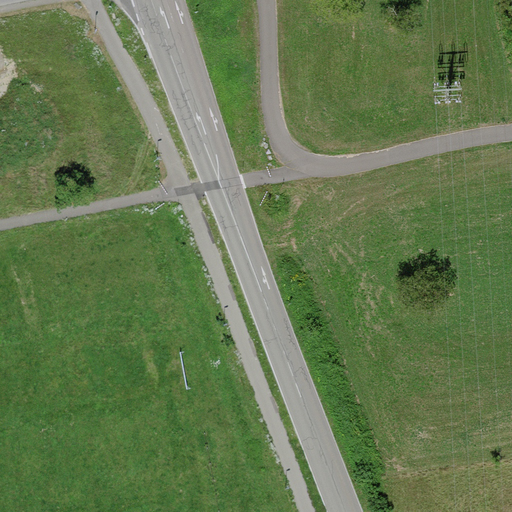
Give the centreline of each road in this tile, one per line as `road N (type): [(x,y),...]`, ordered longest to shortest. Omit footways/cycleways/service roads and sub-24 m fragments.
road 1 (tertiary): [(221,183),(219,239),(190,287),(88,370),(30,444),(20,511)]
road 2 (unclassified): [(267,0),(269,116),(287,152),(313,169),(511,135)]
road 3 (tertiary): [(323,464),(221,183)]
road 4 (tertiary): [(158,0),(221,183)]
